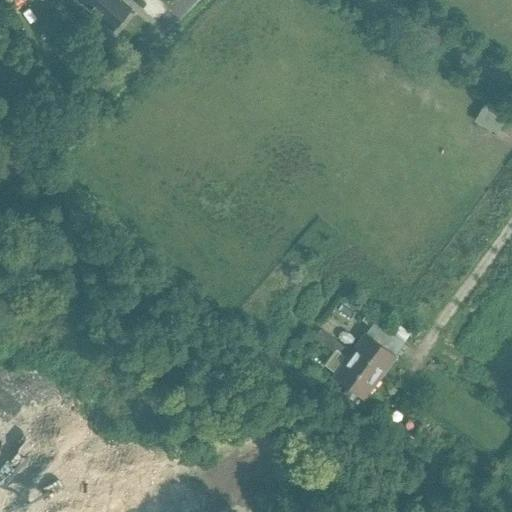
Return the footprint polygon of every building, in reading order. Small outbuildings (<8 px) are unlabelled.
[(76,0),(114,32),(134,9),(122,0),(76,0)] [(18,316),(1,336),(29,360),(32,357),(43,344),(51,350),(56,344),(48,338),(46,340),(18,316)] [(320,330),(315,337),(345,361),(332,378),(363,402),(396,358),(365,334),(364,335),(365,335),(351,353),(320,330)] [(1,336),(0,337),(0,368),(12,379),(15,376),(26,363),(34,370),(39,363),(32,357),(29,360),(1,336)] [(0,368),(0,393),(10,382),(17,389),(23,383),(15,376),(12,379),(0,368)] [(161,417),(149,422),(152,429),(164,424),(161,417)] [(149,422),(138,427),(141,433),(152,429),(149,422)] [(164,424),(152,429),(155,435),(166,431),(164,424)] [(152,429),(141,433),(143,440),(155,435),(152,429)] [(166,431),(155,435),(157,442),(169,437),(166,431)] [(155,435),(143,440),(146,447),(157,442),(155,435)] [(169,437),(157,442),(160,449),(172,444),(169,437)] [(157,442),(146,447),(149,453),(160,449),(157,442)] [(260,445),(238,454),(253,492),(276,483),(260,445)] [(71,453),(63,462),(68,467),(76,458),(71,453)] [(238,454),(216,463),(231,501),(233,506),(255,497),(253,492),(238,454)] [(76,458),(68,467),(74,472),(82,463),(76,458)] [(82,463),(74,472),(79,477),(87,467),(82,463)] [(216,463),(193,472),(209,510),(231,501),(216,463)] [(87,467),(79,477),(85,481),(92,472),(87,467)] [(56,470),(48,479),(54,484),(62,475),(56,470)] [(92,472),(85,481),(90,486),(98,477),(92,472)] [(193,472),(171,480),(183,511),(204,511),(209,510),(193,472)] [(62,475),(54,484),(59,488),(67,479),(62,475)] [(67,479),(59,488),(65,493),(73,484),(67,479)] [(183,511),(171,480),(149,489),(157,511),(183,511)] [(73,484),(65,493),(70,498),(78,489),(73,484)] [(78,489),(70,498),(76,503),(83,494),(78,489)] [(157,511),(149,489),(121,500),(129,511),(157,511)] [(129,511),(121,500),(111,511),(129,511)]
